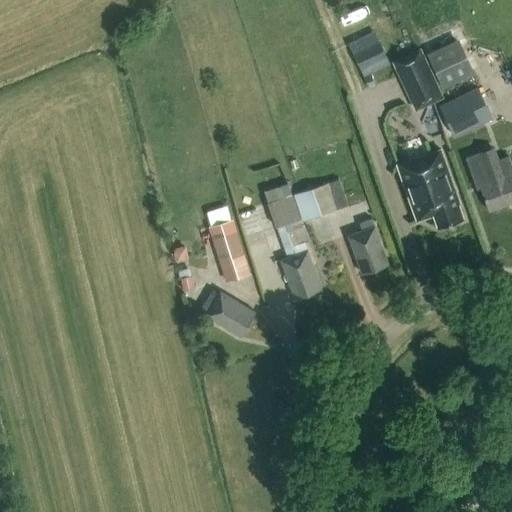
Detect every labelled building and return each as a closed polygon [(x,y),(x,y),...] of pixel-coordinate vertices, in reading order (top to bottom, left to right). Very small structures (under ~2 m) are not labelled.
[(456,40),(427,54),(444,89),(473,75),(456,40)] [(380,44),(354,56),(361,70),(387,57),(380,44)] [(392,62),(415,110),(444,96),(420,48),(392,62)] [(492,121),(477,88),(439,106),(454,138),(492,121)] [(489,211),(511,203),(511,164),(509,156),(499,159),(495,148),(481,152),(467,158),(475,181),(478,190),(481,189),(489,211)] [(439,229),(463,220),(458,203),(459,203),(441,150),(397,165),(417,221),(434,215),(439,229)] [(298,159),(291,161),(294,169),(300,167),(298,159)] [(277,228),(288,258),(281,260),(295,298),(321,288),(305,243),(309,241),(288,182),(264,191),(268,203),(266,204),(275,229),(277,228)] [(294,195),(303,222),(338,209),(329,183),(294,195)] [(389,264),(375,226),(372,219),(361,223),(363,230),(349,236),(363,274),(389,264)] [(212,239),(226,282),(250,275),(237,231),(212,239)] [(180,278),(183,291),(195,288),(192,275),(180,278)] [(240,336),(255,313),(221,292),(206,316),(240,336)]
